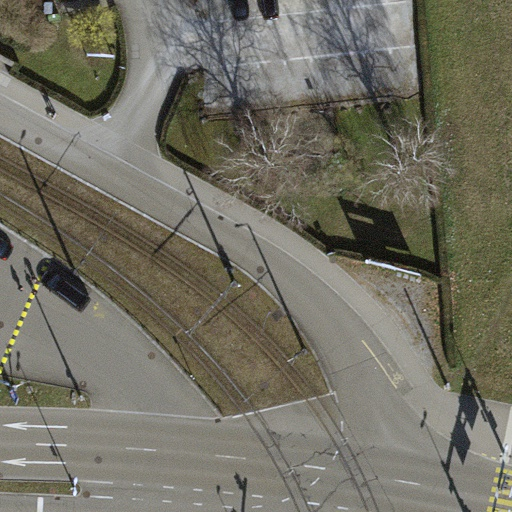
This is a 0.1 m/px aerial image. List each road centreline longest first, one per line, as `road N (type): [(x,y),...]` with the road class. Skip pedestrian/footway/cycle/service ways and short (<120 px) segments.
road 1 (unclassified): [(378,478),(359,371),(277,272),(104,174)]
road 2 (secondary): [(378,478),(173,448),(0,442)]
road 3 (residential): [(104,174),(153,73),(150,0)]
road 4 (secondary): [(511,504),(378,478)]
